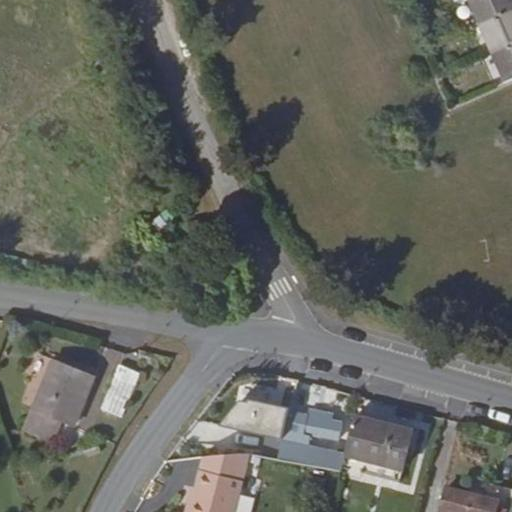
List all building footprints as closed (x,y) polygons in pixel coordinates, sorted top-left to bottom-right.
[(467,0),(504,85),(511,81),(511,0),(453,0),(455,3),(461,0),(467,0)] [(161,238),(178,223),(165,209),(148,224),(161,238)] [(188,224),(191,239),(200,237),(197,222),(188,224)] [(47,406),(73,415),(87,420),(104,369),(64,356),(47,406)] [(151,363),(131,356),(115,406),(134,413),(151,363)] [(67,434),(73,415),(47,406),(40,425),(67,434)] [(272,459),(340,472),(341,468),(344,457),(327,454),(327,452),(304,448),(306,436),(331,441),(334,425),(322,422),(323,416),(299,412),(298,418),(280,414),(272,459)] [(344,457),(341,468),(399,484),(413,433),(354,417),(344,457)] [(242,433),(214,430),(212,447),(240,450),(242,433)] [(238,456),(209,459),(201,491),(206,492),(200,511),(239,511),(253,459),(238,456)] [(328,480),(313,476),(309,490),(323,495),(328,480)] [(494,511),(497,502),(447,489),(440,511),(494,511)] [(200,511),(206,492),(201,491),(194,490),(188,511),(200,511)]
